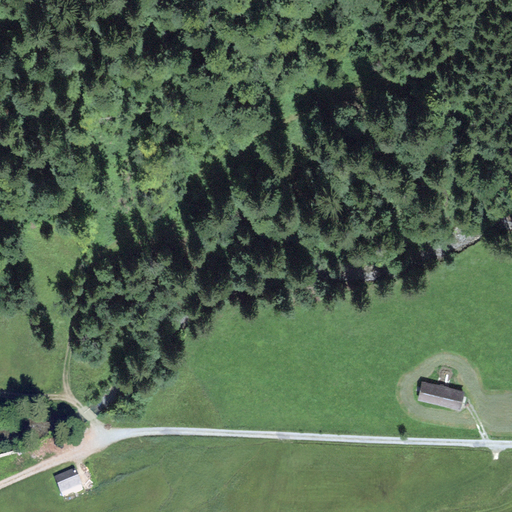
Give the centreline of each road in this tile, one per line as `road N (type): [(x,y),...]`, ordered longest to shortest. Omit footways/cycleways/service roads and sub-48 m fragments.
road 1 (track): [(0,394),(70,399),(69,351),(97,264),(185,195),(225,151),(427,61),(470,29),(492,0)]
road 2 (track): [(511,445),(134,433),(0,487)]
